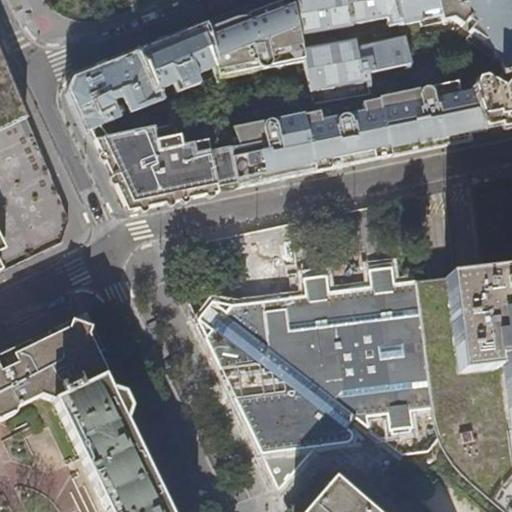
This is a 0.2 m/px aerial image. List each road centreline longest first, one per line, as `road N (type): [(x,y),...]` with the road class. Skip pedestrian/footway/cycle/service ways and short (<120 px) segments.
road 1 (residential): [(105,251),(140,230),(511,151)]
road 2 (residential): [(228,0),(34,76),(98,213),(105,251)]
road 3 (residential): [(105,251),(115,294),(220,511)]
road 4 (residential): [(0,310),(105,251)]
